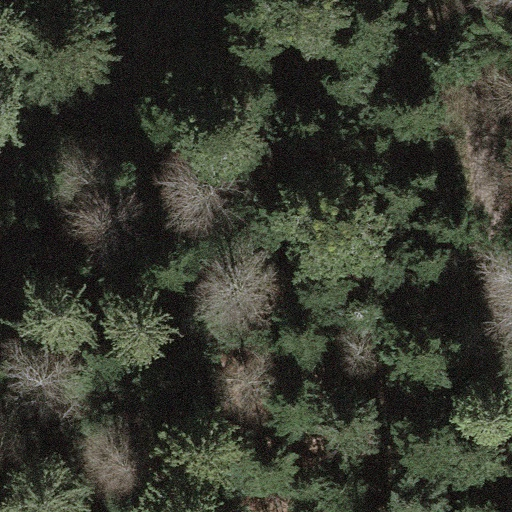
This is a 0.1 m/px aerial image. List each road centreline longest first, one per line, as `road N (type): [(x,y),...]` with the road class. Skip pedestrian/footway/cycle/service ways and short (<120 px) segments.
road 1 (track): [(511,323),(467,0)]
road 2 (track): [(0,160),(89,98),(164,0)]
